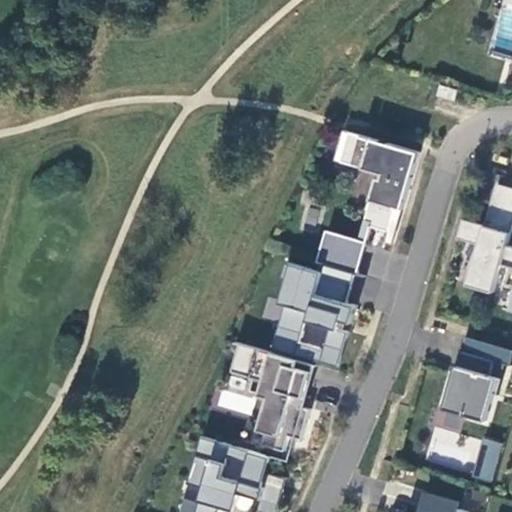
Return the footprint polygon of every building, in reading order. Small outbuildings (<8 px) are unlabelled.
[(442,84),(439,94),(457,100),(460,89),(442,84)] [(421,152),(350,132),(341,161),(379,172),(360,239),(328,230),(318,261),(326,264),(359,273),(372,227),(389,231),(396,207),(404,209),(421,152)] [(511,232),(511,186),(506,185),(493,227),(464,218),(459,238),(480,245),(469,284),(494,292),(503,264),(508,245),(511,232)] [(393,244),(404,209),(396,207),(389,231),(386,241),(393,244)] [(511,245),(508,245),(503,264),(511,266),(511,245)] [(359,273),(326,264),(324,272),(289,262),(283,278),(294,281),(275,347),(340,367),(350,331),(340,329),(343,320),(352,323),(358,305),(348,302),(357,273),(359,274),(359,273)] [(318,366),(241,343),(233,371),(265,380),(260,395),(269,398),(258,435),(259,435),(261,430),(267,432),(263,445),(286,451),(291,436),(303,440),(311,409),(300,406),(303,397),(309,398),(318,366)] [(496,360),(462,349),(452,384),(455,385),(448,409),(486,421),(495,394),(499,395),(503,379),(493,375),(496,360)] [(273,456),(203,436),(189,483),(204,488),(196,511),(278,511),(288,478),(269,472),(273,456)] [(482,438),(473,478),(493,482),(501,442),(482,438)] [(473,511),(460,508),(462,501),(427,491),(420,511),(473,511)]
